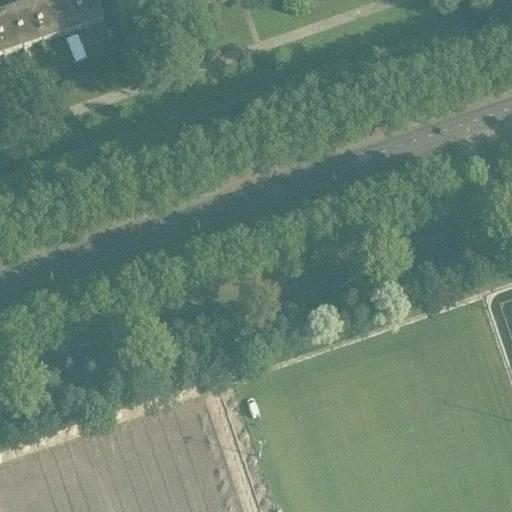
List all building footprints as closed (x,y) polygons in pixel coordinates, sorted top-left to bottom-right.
[(45,0),(30,5),(43,44),(63,37),(50,0),(45,0)] [(50,0),(63,37),(83,31),(72,0),(50,0)] [(72,0),(83,31),(103,24),(94,0),(72,0)] [(227,2),(226,0),(179,0),(185,17),(227,2)] [(29,6),(10,12),(24,51),(43,44),(30,5),(30,4),(29,5),(29,6)] [(9,12),(0,15),(0,45),(4,58),(24,51),(10,12),(10,11),(9,12)]
